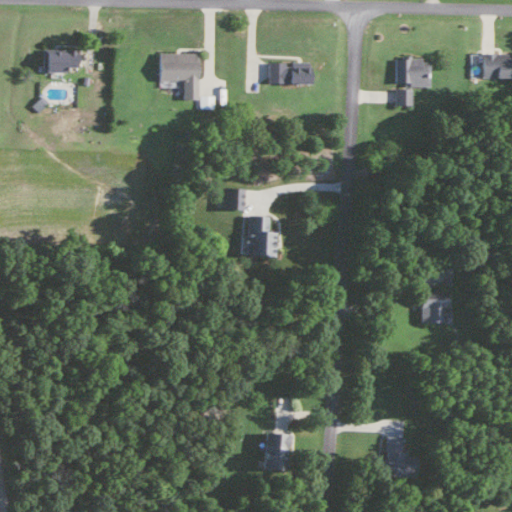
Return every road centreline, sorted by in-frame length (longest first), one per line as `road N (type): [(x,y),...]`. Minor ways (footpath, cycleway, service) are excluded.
road 1 (residential): [(355,5),(324,511)]
road 2 (residential): [(511,9),(192,0)]
